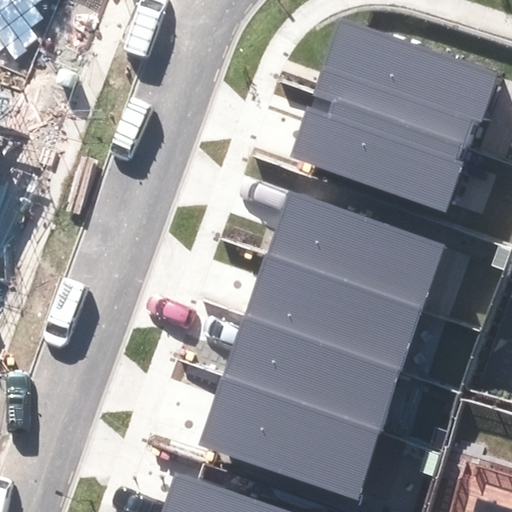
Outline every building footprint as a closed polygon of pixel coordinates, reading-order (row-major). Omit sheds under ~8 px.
[(467,149),(494,75),(340,19),(313,94),(467,149)] [(444,212),(467,149),(313,94),(290,157),(444,212)] [(265,253),(423,309),(445,245),(289,190),(265,253)] [(244,314),(402,369),(423,309),(265,253),(244,314)] [(222,375),(381,431),(402,369),(244,314),(222,375)] [(197,443),(356,499),(381,431),(222,375),(197,443)] [(292,511),(177,471),(162,511),(292,511)] [(511,511),(511,509),(481,499),(476,511),(511,511)]
